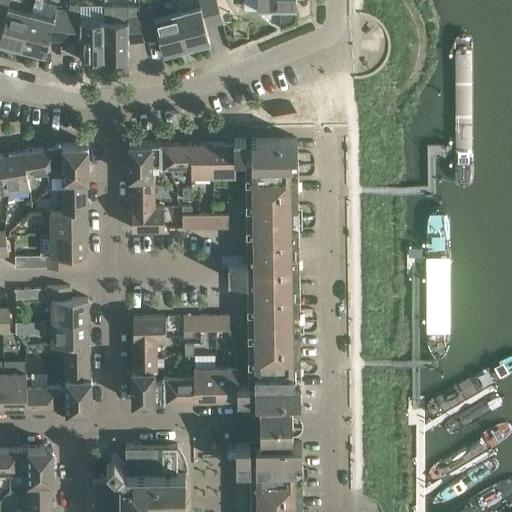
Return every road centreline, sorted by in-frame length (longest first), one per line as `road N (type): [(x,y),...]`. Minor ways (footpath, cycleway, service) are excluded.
road 1 (residential): [(333,421),(331,134)]
road 2 (residential): [(320,38),(188,89),(108,100)]
road 3 (residential): [(113,423),(333,421)]
road 4 (unclassified): [(111,270),(108,100)]
road 5 (residential): [(113,423),(111,270)]
